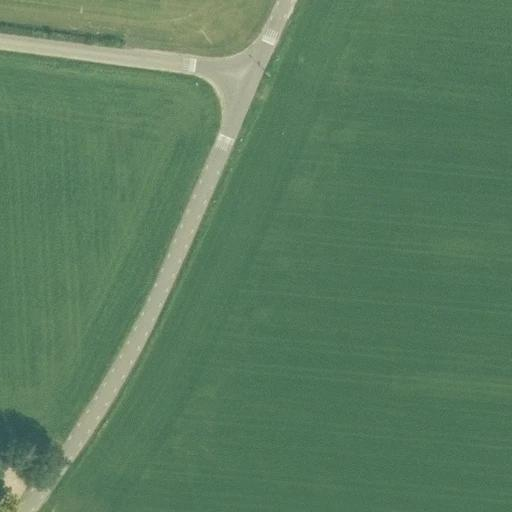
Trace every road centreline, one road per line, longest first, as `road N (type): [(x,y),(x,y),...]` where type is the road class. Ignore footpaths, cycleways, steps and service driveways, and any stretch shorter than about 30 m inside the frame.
road 1 (unclassified): [(31,511),(122,373),(187,243),(251,73)]
road 2 (unclassified): [(251,73),(0,43)]
